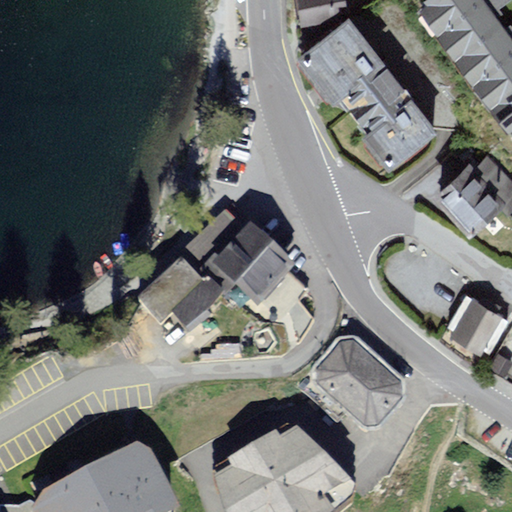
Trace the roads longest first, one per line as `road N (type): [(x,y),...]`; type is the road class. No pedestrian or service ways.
road 1 (residential): [(309,172),(281,196),(325,291),(325,320),(307,351),(270,367),(113,375),(0,432)]
road 2 (secondary): [(511,415),(378,317),(355,289),(326,218)]
road 3 (residential): [(326,218),(381,207),(402,214),(511,284)]
road 4 (secondary): [(309,172),(271,62),(263,0)]
